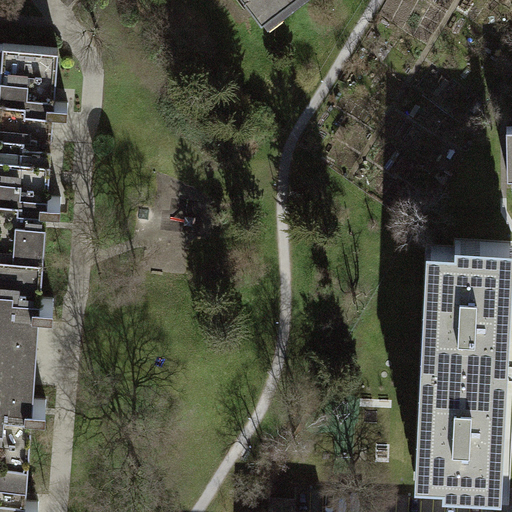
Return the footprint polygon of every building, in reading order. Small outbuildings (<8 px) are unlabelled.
[(245,0),(262,21),(290,0),(245,0)] [(0,84),(0,151),(51,155),(54,110),(67,111),(68,102),(54,101),(54,96),(55,96),(59,47),(3,43),(0,84)] [(0,247),(43,250),(47,204),(60,205),(61,197),(47,196),(47,190),(48,190),(51,155),(0,151),(0,247)] [(438,246),(433,363),(496,366),(497,349),(504,349),(504,329),(498,329),(500,293),(507,293),(508,273),(501,273),(503,242),(457,240),(456,249),(450,249),(450,247),(438,246)] [(0,348),(36,351),(39,306),(53,307),(54,298),(39,297),(40,292),(43,250),(0,247),(0,348)] [(0,450),(29,453),(32,407),(46,408),(47,399),(32,398),(32,393),(33,393),(36,351),(0,348),(0,450)] [(495,383),(496,366),(433,363),(427,479),(439,479),(439,478),(444,479),(444,487),(490,490),(491,459),(498,459),(499,440),(492,440),(494,402),(501,403),(502,384),(495,383)] [(29,453),(0,450),(0,511),(24,511),(25,509),(38,510),(39,501),(24,500),(25,495),(26,495),(29,453)] [(293,511),(294,498),(270,496),(269,511),(273,511),(293,511)]
